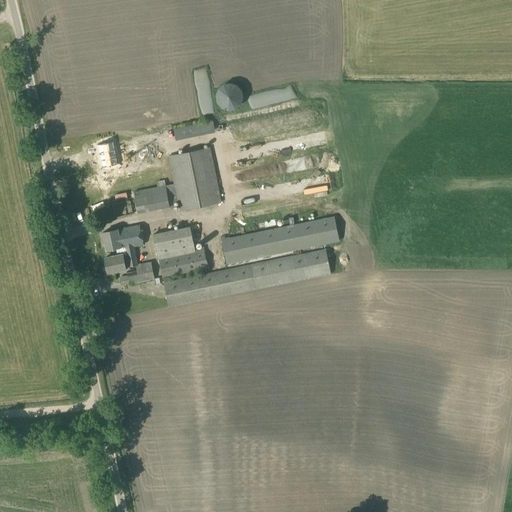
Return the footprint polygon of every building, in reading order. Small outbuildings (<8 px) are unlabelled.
[(296,112),(280,115),(281,122),(292,120),(293,128),(303,127),(300,108),(296,109),(296,112)] [(179,129),(179,138),(189,138),(189,128),(179,129)] [(112,141),(96,144),(102,179),(119,176),(112,141)] [(180,211),(221,203),(210,148),(169,156),(180,211)] [(157,170),(164,167),(161,159),(154,162),(157,170)] [(280,201),(322,189),(319,177),(285,187),(284,183),(276,185),(280,201)] [(177,202),(174,184),(166,186),(165,185),(134,192),(139,213),(170,206),(174,205),(173,203),(177,202)] [(116,218),(133,214),(130,201),(113,204),(116,218)] [(227,264),(325,244),(339,241),(334,217),(222,240),(227,264)] [(103,233),(107,250),(117,248),(118,255),(123,254),(123,255),(127,254),(129,267),(138,265),(134,247),(144,245),(140,225),(103,233)] [(158,260),(196,252),(191,227),(153,235),(158,260)] [(169,307),(257,289),(331,274),(326,250),(164,283),(169,307)] [(163,277),(208,268),(205,252),(160,261),(163,277)] [(126,270),(123,255),(123,254),(118,255),(105,258),(108,274),(126,270)] [(130,284),(155,279),(152,269),(127,274),(130,284)]
